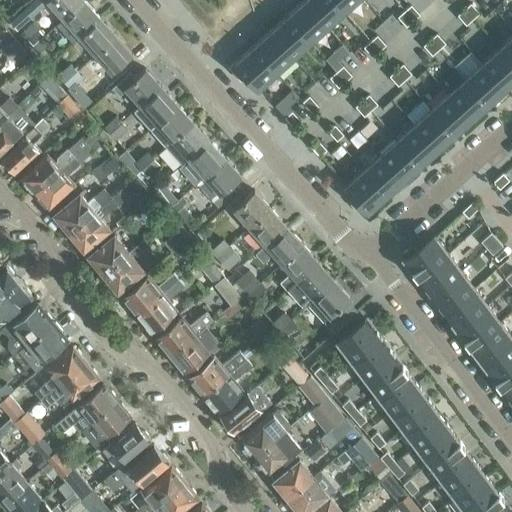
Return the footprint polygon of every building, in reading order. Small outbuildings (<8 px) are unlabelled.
[(49,2),(63,18),(83,0),(34,0),(42,9),(49,2)] [(73,42),(79,36),(100,17),(84,0),(83,0),(63,18),(57,24),(73,42)] [(303,0),(286,15),(310,42),(327,26),(303,0)] [(327,26),(344,11),(333,0),(303,0),(327,26)] [(333,0),(344,11),(356,0),(333,0)] [(470,2),(464,8),(472,18),(479,12),(470,2)] [(411,4),(404,10),(413,20),(419,14),(411,4)] [(464,8),(457,14),(466,24),(472,18),(464,8)] [(406,26),(413,20),(404,10),(398,16),(406,26)] [(18,30),(29,20),(22,11),(10,22),(18,30)] [(286,15),(270,31),(293,57),(310,42),(286,15)] [(116,35),(100,17),(79,36),(73,42),(79,49),(86,43),(95,53),(116,35)] [(32,45),(44,35),(33,23),(21,33),(32,45)] [(276,72),(293,57),(270,31),(252,46),(276,72)] [(379,50),(386,44),(376,33),(370,39),(379,50)] [(445,43),(436,33),(430,39),(438,49),(445,43)] [(50,41),(44,35),(32,45),(38,52),(50,41)] [(132,53),(116,35),(95,53),(110,70),(103,76),(110,84),(127,68),(122,63),(132,53)] [(511,35),(498,47),(511,62),(511,35)] [(15,39),(8,45),(19,57),(26,50),(15,39)] [(432,55),(438,49),(430,39),(423,45),(432,55)] [(372,56),(379,50),(370,40),(363,46),(372,56)] [(245,74),(258,88),(276,72),(252,46),(229,66),(240,78),(245,74)] [(481,62),(505,89),(511,82),(511,62),(498,47),(481,62)] [(29,72),(37,72),(42,67),(32,57),(23,66),(29,72)] [(481,62),(464,78),(488,104),(505,89),(481,62)] [(402,63),(396,69),(404,79),(411,73),(402,63)] [(64,81),(76,70),(71,64),(59,75),(64,81)] [(336,71),(345,80),(351,75),(343,65),(336,71)] [(141,104),(162,86),(145,67),(135,77),(129,71),(112,87),(119,95),(126,88),(141,104)] [(398,85),(404,79),(396,69),(389,75),(398,85)] [(82,76),(76,70),(64,81),(70,87),(82,76)] [(345,80),(336,71),(329,77),(338,87),(345,80)] [(55,102),(63,95),(46,76),(38,84),(55,102)] [(488,104),(464,78),(447,93),(471,119),(488,104)] [(177,103),(162,86),(141,104),(134,111),(149,128),(177,103)] [(362,99),(370,109),(377,103),(368,93),(362,99)] [(430,108),(454,134),(471,119),(447,93),(430,108)] [(82,115),(63,95),(55,102),(73,123),(82,115)] [(302,101),(311,111),(318,105),(309,95),(302,101)] [(0,119),(7,113),(16,105),(16,104),(8,96),(0,104),(0,119)] [(362,99),(355,106),(364,115),(370,109),(362,99)] [(165,146),(172,140),(193,121),(177,103),(149,128),(165,146)] [(413,123),(437,149),(454,134),(430,108),(413,123)] [(298,121),(289,110),(282,117),(291,127),(298,121)] [(7,113),(0,119),(0,150),(23,129),(7,113)] [(41,132),(49,125),(41,116),(33,124),(41,132)] [(104,126),(110,132),(122,122),(116,116),(104,126)] [(209,139),(193,121),(172,140),(165,146),(181,164),(188,158),(209,139)] [(127,128),(122,122),(110,132),(115,138),(127,128)] [(413,123),(396,138),(420,165),(437,149),(413,123)] [(33,124),(1,156),(6,161),(6,165),(10,169),(14,169),(15,171),(39,148),(32,141),(41,132),(33,124)] [(334,124),(327,130),(336,140),(343,134),(334,124)] [(30,187),(35,192),(74,156),(88,143),(82,137),(69,150),(55,162),(47,154),(44,156),(21,177),(23,179),(23,182),(27,187),(30,187)] [(403,180),(420,165),(396,138),(379,154),(403,180)] [(225,157),(209,139),(188,158),(204,175),(225,157)] [(319,156),(326,149),(317,139),(310,146),(319,156)] [(88,143),(74,156),(35,192),(39,197),(39,200),(43,204),(46,205),(48,207),(74,183),(66,175),(80,162),(94,150),(88,143)] [(332,154),(337,159),(345,151),(340,146),(332,154)] [(141,167),(153,157),(148,151),(135,162),(141,167)] [(98,181),(122,162),(115,152),(98,166),(92,169),(90,171),(98,181)] [(362,169),(386,195),(403,180),(379,154),(362,169)] [(158,163),(153,157),(141,167),(146,174),(158,163)] [(225,157),(204,175),(196,182),(218,206),(235,192),(229,186),(241,175),(225,157)] [(386,195),(362,169),(345,185),(357,199),(353,202),(353,204),(363,215),(368,211),(386,195)] [(499,188),(509,179),(502,172),(493,181),(499,188)] [(161,182),(155,188),(170,205),(172,203),(176,200),(161,182)] [(104,188),(88,201),(80,191),(54,213),(56,215),(55,218),(59,223),(62,223),(69,230),(110,196),(104,188)] [(120,188),(110,196),(69,230),(75,238),(74,241),(78,246),(82,246),(83,248),(109,227),(101,217),(117,204),(126,196),(120,188)] [(233,208),(250,226),(271,208),(254,189),(233,208)] [(189,199),(184,193),(176,200),(172,203),(177,209),(189,199)] [(478,207),(472,201),(462,210),(468,217),(478,207)] [(271,208),(250,226),(266,244),(286,225),(271,208)] [(154,216),(161,224),(169,217),(162,209),(154,216)] [(274,253),(281,262),(302,243),(286,225),(266,244),(257,252),(265,261),(274,253)] [(162,242),(170,251),(188,236),(181,227),(162,242)] [(480,241),(486,247),(497,238),(491,232),(480,241)] [(93,264),(97,265),(103,272),(129,251),(114,233),(88,254),(90,256),(90,260),(93,264)] [(412,244),(400,253),(417,276),(449,253),(435,234),(416,249),(412,244)] [(503,245),(497,238),(486,247),(492,254),(503,245)] [(223,239),(211,250),(217,256),(229,245),(223,239)] [(318,261),(302,243),(281,262),(289,271),(280,279),(288,288),(318,261)] [(136,244),(129,251),(103,272),(109,280),(109,283),(113,288),(116,288),(118,290),(143,269),(151,262),(136,244)] [(239,257),(229,245),(217,256),(227,268),(239,257)] [(430,293),(462,270),(449,253),(417,276),(430,293)] [(198,263),(215,282),(222,275),(206,256),(198,263)] [(304,305),(313,297),(332,281),(334,279),(318,261),(288,288),(304,305)] [(0,295),(18,281),(13,274),(14,274),(13,271),(9,266),(6,265),(5,266),(4,265),(0,268),(0,295)] [(237,280),(248,292),(259,282),(248,270),(237,280)] [(462,270),(430,293),(443,311),(475,287),(462,270)] [(131,306),(137,313),(162,292),(179,278),(173,272),(164,279),(157,286),(148,275),(123,296),(124,298),(124,302),(128,306),(131,306)] [(223,276),(216,283),(232,302),(240,295),(223,276)] [(179,278),(162,292),(137,313),(142,320),(142,323),(145,328),(149,328),(151,330),(176,309),(167,299),(175,293),(184,285),(179,278)] [(336,281),(334,279),(332,281),(313,297),(307,303),(324,321),(351,297),(336,281)] [(23,287),(18,281),(0,295),(0,323),(32,297),(31,296),(32,295),(31,292),(27,288),(24,286),(23,287)] [(253,298),(264,288),(259,282),(248,292),(253,298)] [(456,328),(488,304),(475,287),(443,311),(456,328)] [(246,302),(240,295),(232,302),(223,310),(229,316),(246,302)] [(13,353),(26,343),(52,322),(50,320),(51,317),(47,312),(44,311),(37,303),(11,324),(9,321),(1,328),(9,337),(8,343),(9,349),(13,353)] [(469,345),(501,322),(488,304),(456,328),(469,345)] [(161,346),(164,347),(170,353),(204,325),(211,319),(206,312),(190,326),(181,315),(156,336),(158,338),(157,342),(161,346)] [(279,329),(290,319),(284,312),(273,322),(279,329)] [(258,318),(248,325),(254,332),(263,324),(258,318)] [(295,324),(290,319),(279,329),(284,334),(295,324)] [(381,337),(367,319),(338,341),(351,359),(381,337)] [(57,324),(54,324),(52,322),(26,343),(35,354),(28,360),(36,370),(44,364),(42,361),(67,340),(60,332),(61,329),(57,324)] [(469,345),(483,362),(511,340),(511,336),(501,322),(469,345)] [(207,328),(204,325),(170,353),(175,360),(175,363),(179,368),(182,368),(184,370),(208,351),(209,349),(200,339),(207,333),(207,328)] [(381,337),(351,359),(364,376),(394,354),(381,337)] [(496,380),(511,367),(511,340),(483,362),(496,380)] [(34,390),(41,398),(85,362),(81,356),(81,353),(77,348),(74,348),(72,346),(47,367),(53,375),(34,390)] [(241,352),(245,356),(251,351),(247,346),(241,352)] [(222,365),(214,356),(189,376),(191,379),(190,382),(194,386),(197,387),(203,393),(228,373),(245,358),(239,351),(222,365)] [(394,354),(364,376),(377,393),(407,371),(394,354)] [(280,365),(297,385),(308,376),(302,368),(290,356),(280,365)] [(217,410),(242,390),(233,378),(250,364),(245,358),(228,373),(203,393),(208,400),(208,403),(212,408),(215,408),(217,410)] [(90,367),(85,362),(41,398),(47,406),(66,390),(72,398),(98,377),(96,375),(97,372),(93,367),(90,367)] [(313,371),(322,382),(329,376),(320,366),(313,371)] [(511,367),(496,380),(509,397),(511,394),(511,367)] [(390,411),(420,388),(407,371),(377,393),(390,411)] [(308,376),(297,385),(314,405),(326,396),(309,375),(308,376)] [(329,376),(322,382),(331,392),(338,386),(329,376)] [(7,382),(0,387),(0,400),(13,390),(7,382)] [(79,430),(92,420),(116,399),(115,398),(115,394),(112,390),(108,390),(103,383),(72,408),(54,424),(61,432),(72,423),(79,430)] [(219,417),(226,425),(228,424),(234,432),(271,402),(256,384),(220,414),(221,415),(219,417)] [(390,411),(403,428),(433,406),(420,388),(390,411)] [(25,410),(13,395),(4,403),(16,417),(25,410)] [(331,427),(343,417),(326,396),(314,406),(331,427)] [(341,404),(350,414),(357,409),(348,398),(341,404)] [(121,402),(118,401),(116,399),(92,420),(99,428),(93,433),(99,441),(130,416),(124,409),(125,406),(121,402)] [(403,428),(416,445),(446,423),(433,406),(403,428)] [(17,418),(34,439),(46,430),(29,409),(17,418)] [(250,454),(251,453),(254,456),(290,426),(275,409),(240,438),(246,446),(244,447),(250,454)] [(366,419),(357,409),(350,414),(359,425),(366,419)] [(0,437),(6,432),(14,425),(9,419),(0,426),(0,437)] [(148,435),(145,430),(141,430),(135,422),(102,449),(108,456),(116,449),(125,460),(150,440),(148,438),(148,435)] [(446,423),(416,445),(429,462),(459,440),(446,423)] [(304,444),(290,426),(254,456),(256,459),(255,460),(261,467),(262,466),(268,473),(304,444)] [(329,429),(324,433),(307,448),(314,457),(337,438),(329,429)] [(376,431),(370,437),(379,447),(385,442),(376,431)] [(0,439),(2,442),(6,442),(9,439),(9,435),(6,432),(0,437),(0,439)] [(346,449),(361,467),(366,462),(376,454),(361,436),(346,449)] [(459,440),(429,462),(442,480),(472,457),(459,440)] [(47,457),(55,451),(49,443),(41,449),(47,457)] [(163,452),(160,452),(153,444),(128,464),(125,461),(103,479),(113,490),(124,481),(132,491),(168,462),(166,460),(167,457),(163,452)] [(0,470),(11,461),(0,448),(0,470)] [(56,451),(46,459),(61,477),(71,469),(56,451)] [(380,456),(389,467),(395,461),(386,451),(380,456)] [(47,461),(42,455),(33,463),(38,469),(47,461)] [(0,497),(4,502),(28,481),(16,468),(21,464),(15,457),(11,461),(0,470),(0,497)] [(472,457),(442,480),(455,497),(485,475),(472,457)] [(286,495),(288,496),(313,475),(299,458),(274,479),(280,487),(280,490),(283,494),(286,495)] [(404,472),(395,461),(389,467),(398,477),(404,472)] [(48,462),(42,468),(52,480),(59,474),(48,462)] [(147,511),(159,502),(184,481),(179,476),(180,473),(175,468),(172,467),(170,465),(141,490),(148,498),(131,511),(147,511)] [(71,469),(61,477),(74,492),(80,499),(92,488),(74,466),(71,469)] [(288,496),(289,498),(287,499),(293,507),(295,506),(300,511),(303,511),(327,492),(322,486),(329,480),(320,470),(313,475),(288,496)] [(381,482),(397,501),(406,494),(390,475),(381,482)] [(485,475),(455,497),(466,511),(471,511),(498,492),(485,475)] [(409,478),(402,483),(411,494),(418,488),(409,478)] [(354,488),(347,479),(337,487),(345,496),(354,488)] [(26,511),(42,498),(28,481),(4,502),(6,505),(6,508),(8,511),(26,511)] [(192,487),(188,487),(184,481),(159,502),(147,511),(162,511),(165,509),(167,511),(179,511),(197,498),(196,496),(196,492),(192,487)] [(92,488),(80,499),(86,506),(87,505),(98,495),(92,488)] [(74,492),(62,503),(68,510),(69,509),(80,499),(74,492)] [(506,511),(511,509),(498,492),(471,511),(506,511)] [(343,511),(330,495),(309,511),(343,511)] [(405,511),(419,511),(405,495),(397,502),(405,511)] [(56,504),(51,509),(42,498),(26,511),(60,511),(62,511),(56,504)] [(80,499),(69,509),(72,511),(79,511),(86,506),(80,499)] [(421,506),(426,511),(435,511),(437,511),(428,501),(421,506)] [(209,511),(210,509),(206,504),(202,504),(201,502),(189,511),(209,511)]
